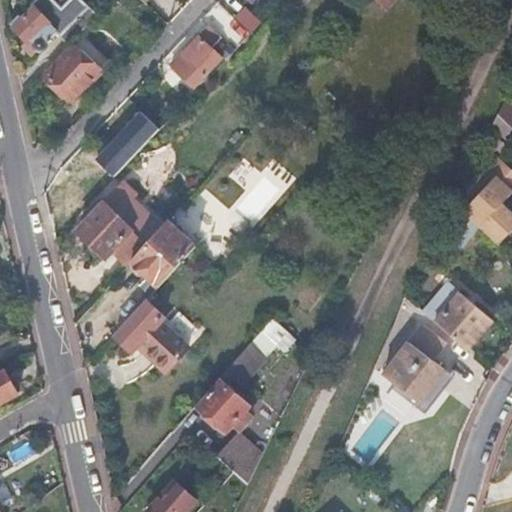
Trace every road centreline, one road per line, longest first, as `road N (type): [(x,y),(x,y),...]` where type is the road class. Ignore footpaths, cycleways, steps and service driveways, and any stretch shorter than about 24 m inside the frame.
road 1 (residential): [(20,191),(198,0)]
road 2 (residential): [(20,191),(65,393)]
road 3 (residential): [(511,387),(463,511)]
road 4 (residential): [(65,393),(92,511)]
